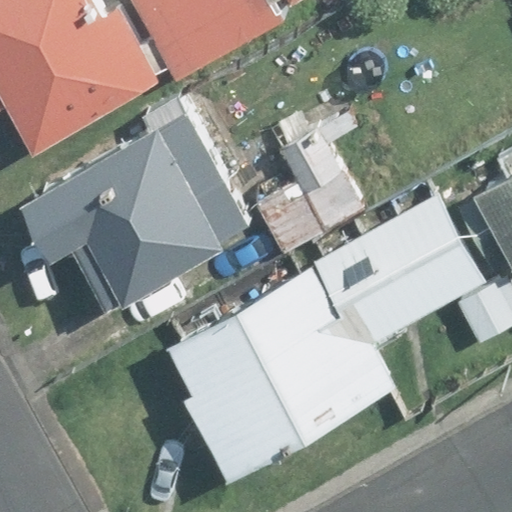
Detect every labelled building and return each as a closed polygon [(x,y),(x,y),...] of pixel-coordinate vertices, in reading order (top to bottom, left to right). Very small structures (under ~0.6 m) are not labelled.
[(126,0),(112,0),(110,2),(108,0),(0,0),(0,69),(40,141),(166,70),(126,0)] [(137,0),(177,72),(284,13),(280,6),(288,2),(287,0),(326,0),(332,10),(350,0),(137,0)] [(150,119),(27,192),(61,249),(86,234),(122,295),(259,215),(183,86),(144,109),(150,119)] [(304,172),(262,195),(290,248),(372,203),(337,140),(363,126),(347,96),(317,113),(320,119),(285,138),(304,172)] [(511,158),(478,178),(511,239),(511,158)] [(174,331),(201,381),(189,388),(233,468),(403,374),(380,333),(489,273),(440,184),(174,331)] [(511,348),(511,334),(497,311),(449,341),(470,375),(511,348)]
